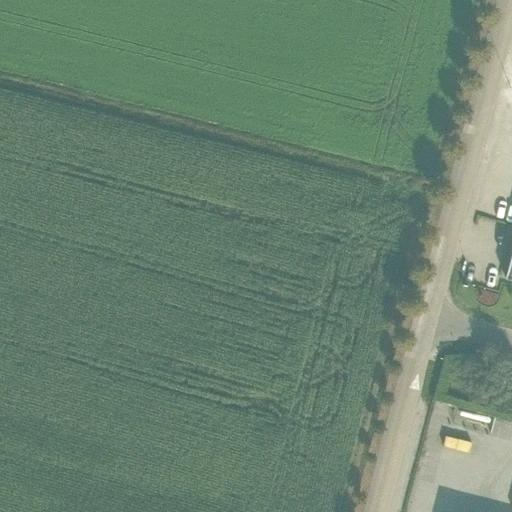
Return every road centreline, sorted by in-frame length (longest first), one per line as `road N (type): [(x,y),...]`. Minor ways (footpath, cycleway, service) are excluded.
road 1 (unclassified): [(426,318),(509,0)]
road 2 (unclassified): [(375,511),(426,318)]
